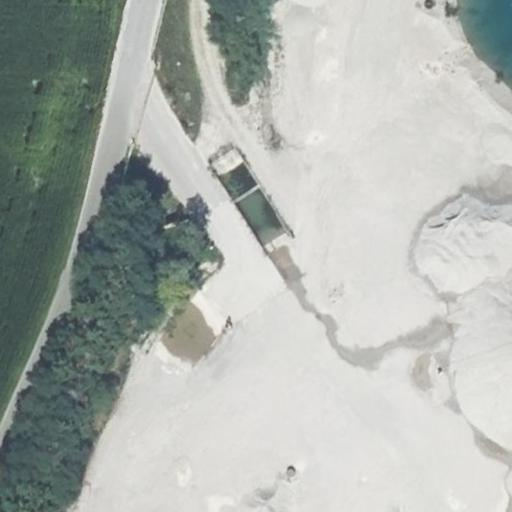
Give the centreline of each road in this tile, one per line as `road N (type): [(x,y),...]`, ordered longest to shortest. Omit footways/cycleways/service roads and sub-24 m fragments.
road 1 (unclassified): [(150,0),(86,250),(0,455)]
road 2 (unknown): [(124,101),(210,186)]
